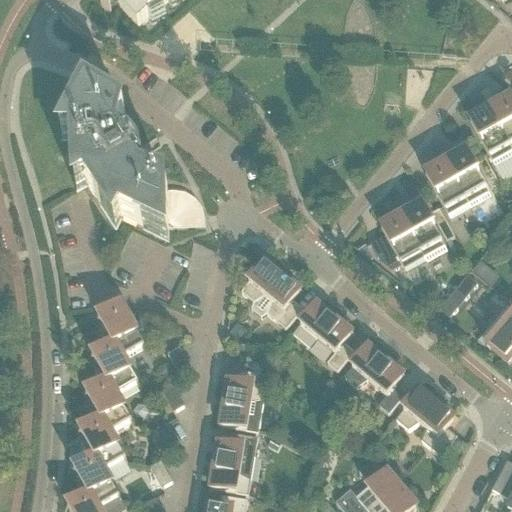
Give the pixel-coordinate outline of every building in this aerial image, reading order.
[(107,0),(100,7),(111,18),(112,17),(111,17),(120,12),(138,32),(148,22),(152,26),(166,18),(160,11),(168,3),(172,7),(184,0),(107,0)] [(125,116),(102,103),(86,94),(61,142),(62,142),(73,142),(76,194),(87,188),(115,231),(116,231),(121,221),(168,244),(167,187),(143,181),(144,178),(144,172),(144,166),(142,161),(140,156),(137,151),(133,147),(128,144),(123,142),(118,140),(125,116)] [(511,105),(511,103),(490,115),(511,153),(511,105)] [(495,170),(511,160),(511,153),(490,115),(470,126),(493,167),(495,170)] [(489,198),(469,162),(467,157),(461,160),(446,168),(471,212),(491,201),(489,198)] [(483,178),(491,173),(484,159),(475,164),(483,178)] [(451,224),(471,212),(446,168),(426,180),(448,220),(449,220),(451,224)] [(491,192),(499,187),(491,173),(483,178),(491,192)] [(174,195),(175,226),(200,225),(199,194),(174,195)] [(445,251),(425,215),(422,210),(417,214),(402,222),(426,266),(446,254),(444,251),(445,251)] [(439,231),(447,227),(439,213),(431,217),(439,231)] [(386,241),(372,250),(380,266),(391,274),(401,268),(406,277),(426,266),(402,222),(381,233),(384,238),(386,241)] [(447,245),(455,241),(447,227),(439,231),(447,245)] [(269,263),(241,296),(253,305),(251,313),(261,321),(267,317),(286,333),(289,329),(303,313),(293,305),(304,292),(303,291),(299,296),(266,268),(270,264),(269,263)] [(477,267),(471,274),(478,280),(484,273),(477,267)] [(467,280),(456,293),(466,302),(477,288),(467,280)] [(447,304),(439,313),(439,314),(449,322),(457,313),(447,304)] [(318,311),(321,306),(320,306),(293,339),(310,353),(317,343),(335,358),(327,367),(338,376),(354,356),(344,348),(355,335),(354,334),(351,338),(318,311)] [(143,349),(121,310),(100,321),(98,322),(99,323),(106,352),(106,353),(114,348),(123,363),(123,362),(144,350),(144,349),(143,349)] [(511,314),(507,310),(478,345),(505,368),(511,373),(511,372),(507,368),(511,362),(511,314)] [(123,362),(123,363),(114,348),(106,353),(106,352),(92,360),(93,361),(100,390),(108,386),(116,400),(117,400),(138,388),(137,387),(123,362)] [(369,353),(373,349),(372,348),(344,381),(357,392),(368,385),(387,401),(379,410),(389,418),(406,398),(396,390),(407,377),(406,376),(402,381),(369,353)] [(180,378),(191,372),(179,351),(168,357),(180,378)] [(258,437),(268,380),(242,376),(240,389),(230,387),(223,386),(223,387),(229,388),(222,430),(216,430),(216,431),(223,432),(258,437)] [(117,400),(116,400),(108,386),(100,390),(86,398),(87,399),(94,427),(94,428),(102,423),(110,438),(111,437),(132,426),(117,400)] [(174,416),(185,410),(173,389),(162,395),(174,416)] [(420,396),(424,391),(423,391),(396,424),(409,434),(419,427),(426,433),(421,445),(441,461),(457,441),(447,433),(458,420),(457,419),(454,423),(420,396)] [(309,425),(315,418),(300,404),(294,412),(309,425)] [(111,437),(110,438),(102,423),(94,428),(94,427),(80,435),(80,436),(88,465),(88,466),(96,461),(104,475),(105,475),(126,463),(111,437)] [(168,454),(179,447),(167,427),(156,433),(168,454)] [(206,492),(206,493),(248,500),(251,483),(240,478),(241,469),(254,467),(258,442),(232,438),(230,451),(213,448),(213,449),(219,450),(212,493),(206,492)] [(277,454),(281,446),(271,441),(267,448),(277,454)] [(125,511),(105,475),(104,475),(96,461),(88,466),(88,465),(74,473),(74,474),(82,503),(90,499),(97,511),(125,511)] [(417,511),(387,476),(372,464),(359,476),(370,490),(356,502),(350,494),(335,507),(339,511),(414,511),(415,511),(416,511),(417,511)] [(162,492),(173,485),(161,465),(150,471),(162,492)] [(511,511),(511,467),(507,466),(492,495),(509,504),(505,511),(511,511)] [(97,511),(90,499),(82,503),(67,511),(68,511),(97,511)] [(246,511),(248,505),(222,501),(220,511),(212,511),(203,510),(203,511),(204,511),(246,511)] [(145,511),(160,511),(155,502),(144,509),(145,511)]
